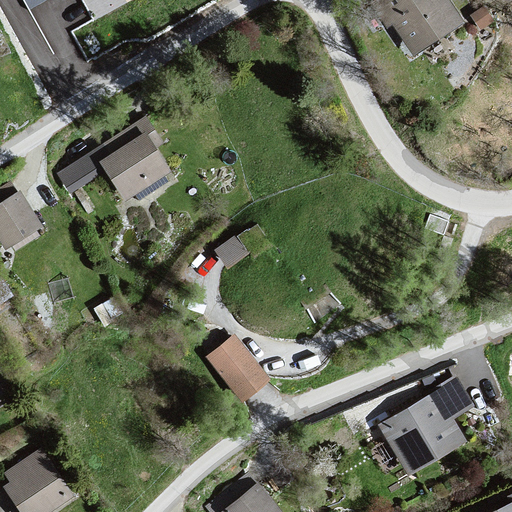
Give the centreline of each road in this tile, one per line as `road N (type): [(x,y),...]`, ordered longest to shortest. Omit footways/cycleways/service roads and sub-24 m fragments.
road 1 (residential): [(511,320),(249,433),(158,511)]
road 2 (tertiary): [(317,0),(373,120),(408,165),(456,195),(511,203)]
road 3 (residential): [(253,0),(0,157)]
